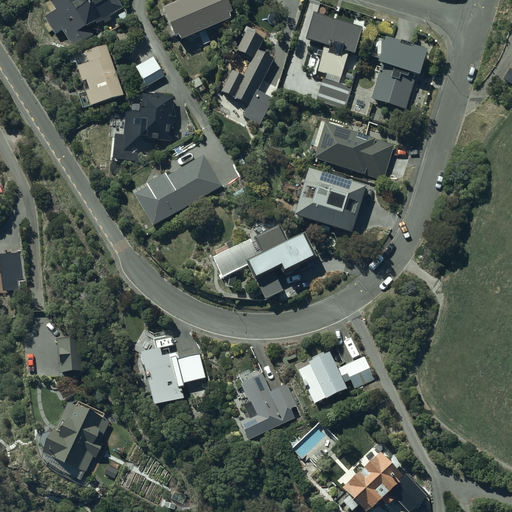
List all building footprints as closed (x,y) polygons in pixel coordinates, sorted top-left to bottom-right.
[(80,0),(71,5),(67,0),(62,0),(51,7),(56,15),(45,22),(54,37),(61,32),(72,50),(92,37),(87,30),(95,25),(96,27),(102,23),(104,27),(111,22),(109,19),(122,11),(115,0),(80,0)] [(211,43),(207,34),(230,25),(228,20),(232,18),(224,0),(198,0),(164,14),(175,43),(179,41),(181,45),(200,37),(204,47),(211,43)] [(362,34),(313,20),(306,44),(324,50),(316,74),(324,76),(316,103),(345,112),(351,90),(339,86),(347,57),(354,59),(362,34)] [(255,36),(246,32),(242,40),(244,41),(236,54),(251,63),(242,80),(232,74),(221,94),(250,108),(275,57),(263,51),(266,45),(254,39),(255,36)] [(426,55),(387,44),(385,48),(381,47),(381,61),(378,69),(381,70),(371,102),(405,112),(415,79),(418,80),(426,55)] [(123,99),(106,50),(87,57),(85,51),(70,59),(71,64),(76,63),(79,71),(77,72),(83,87),(86,85),(90,95),(86,97),(85,96),(78,98),(83,112),(90,109),(90,111),(123,99)] [(164,79),(153,60),(135,70),(146,89),(164,79)] [(165,100),(165,94),(155,94),(155,100),(142,99),(141,115),(126,115),(125,138),(115,137),(113,162),(137,163),(137,155),(151,155),(151,145),(169,145),(169,144),(172,144),(173,100),(165,100)] [(358,138),(325,129),(324,132),(319,131),(313,150),(318,151),(314,163),(365,178),(365,177),(383,182),(393,148),(368,141),(367,143),(357,140),(358,138)] [(222,188),(204,158),(168,180),(166,178),(147,190),(149,193),(135,201),(153,231),(222,188)] [(294,222),(351,237),(366,192),(343,185),(344,179),(331,176),(330,181),(308,175),(304,190),(296,187),(291,204),(298,206),(294,222)] [(255,244),(262,257),(258,259),(249,243),(214,261),(224,280),(246,269),(255,288),(257,287),(266,304),(283,295),(273,277),(282,273),(285,279),(316,263),(304,240),(288,248),(279,231),(255,244)] [(21,252),(0,254),(0,259),(4,292),(21,291),(19,281),(25,280),(21,252)] [(80,338),(57,339),(60,373),(84,372),(80,338)] [(205,381),(198,355),(179,361),(177,356),(171,357),(169,350),(141,358),(154,413),(184,402),(181,391),(184,390),(183,386),(205,381)] [(336,373),(329,358),(309,368),(309,369),(299,374),(304,384),(302,384),(305,390),(306,390),(314,407),(325,402),(325,404),(346,394),(343,386),(350,383),(354,391),(374,381),(364,359),(336,373)] [(271,395),(262,377),(241,388),(249,405),(243,408),(250,421),(241,426),(249,443),(295,421),(290,412),(297,408),(286,387),(271,395)] [(109,425),(68,405),(53,437),(52,437),(51,436),(50,436),(49,436),(48,436),(47,436),(46,436),(45,436),(44,437),(43,437),(43,438),(42,438),(41,439),(41,440),(40,441),(40,442),(39,443),(39,444),(39,445),(39,446),(39,447),(40,447),(40,448),(40,449),(41,450),(42,451),(43,452),(44,453),(39,463),(82,483),(93,459),(96,461),(103,446),(100,444),(109,425)] [(380,457),(342,493),(349,501),(342,508),(345,511),(358,511),(359,511),(375,511),(400,488),(398,486),(403,481),(396,474),(402,467),(393,458),(388,464),(380,457)]
